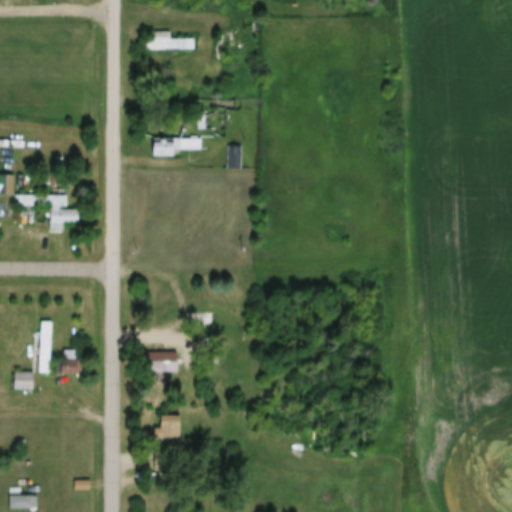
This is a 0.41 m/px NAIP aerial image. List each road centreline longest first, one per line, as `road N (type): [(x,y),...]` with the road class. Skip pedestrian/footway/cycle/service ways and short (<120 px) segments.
road 1 (residential): [(113,269),(115,0)]
road 2 (residential): [(112,511),(113,269)]
